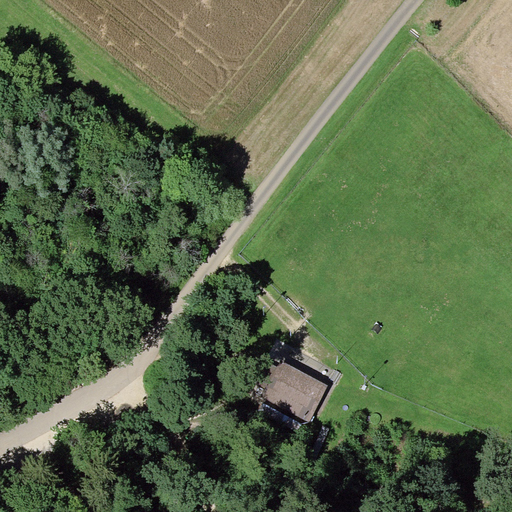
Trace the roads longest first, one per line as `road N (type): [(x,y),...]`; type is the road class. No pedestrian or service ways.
road 1 (unclassified): [(422,0),(166,324)]
road 2 (track): [(0,447),(120,379),(166,324)]
road 3 (track): [(120,379),(216,511)]
